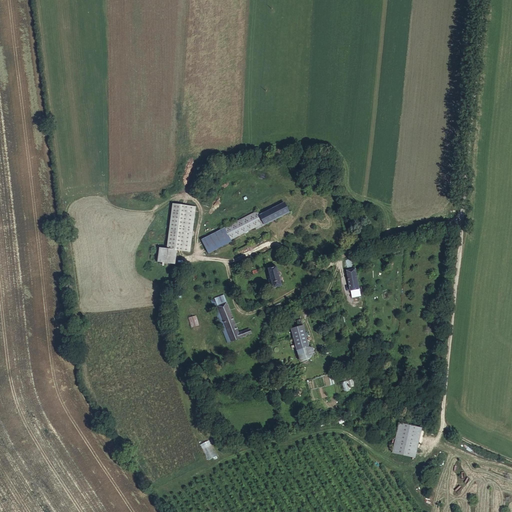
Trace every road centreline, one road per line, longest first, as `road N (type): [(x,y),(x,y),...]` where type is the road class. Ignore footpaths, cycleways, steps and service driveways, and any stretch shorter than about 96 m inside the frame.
road 1 (track): [(511,457),(442,420),(462,217)]
road 2 (residential): [(483,0),(462,217)]
